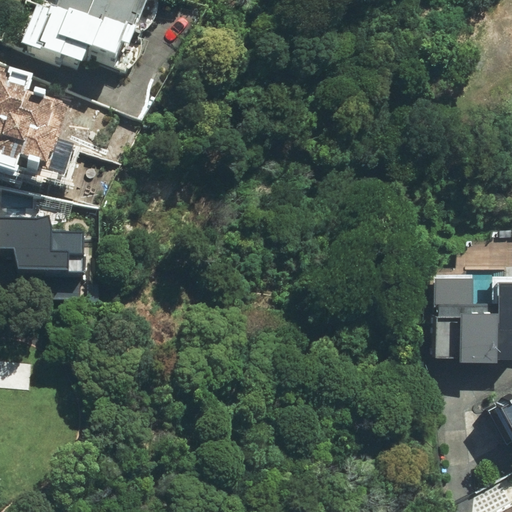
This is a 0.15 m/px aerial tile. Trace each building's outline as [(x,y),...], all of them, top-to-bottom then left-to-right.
[(56,0),(53,9),(57,12),(56,16),(51,14),(49,20),(37,15),(20,55),(39,64),(40,61),(79,78),(85,63),(125,79),(127,73),(132,73),(135,65),(141,58),(144,50),(144,44),(154,36),(159,17),(158,9),(157,0),(56,0)] [(0,179),(17,184),(19,167),(27,170),(26,174),(38,178),(40,173),(64,183),(75,151),(59,145),(71,112),(33,102),(35,96),(31,93),(33,85),(9,79),(6,84),(0,81),(0,179)] [(0,260),(13,262),(17,277),(42,277),(43,282),(66,281),(66,278),(72,276),(73,264),(83,263),(85,259),(85,238),(52,238),(47,226),(34,230),(0,228),(0,260)] [(469,277),(430,276),(429,356),(511,357),(511,277),(491,277),(490,302),(469,302),(469,277)] [(511,393),(493,403),(511,442),(511,441),(511,393)] [(511,511),(511,502),(493,511),(511,511)]
